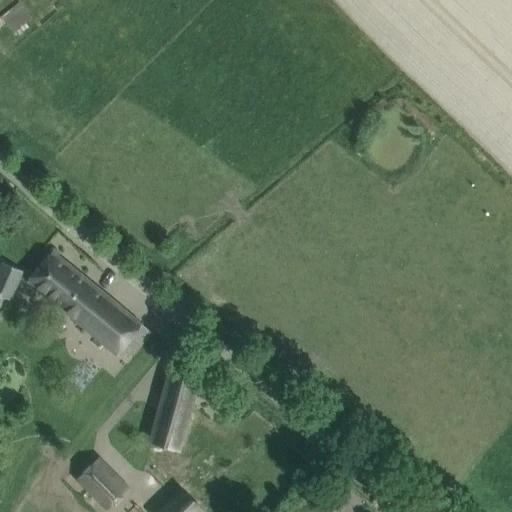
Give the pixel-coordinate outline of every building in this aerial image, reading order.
[(18,0),(0,14),(0,15),(12,30),(31,16),(19,0),(18,0)] [(0,0),(0,8),(9,0),(0,0)] [(53,251),(28,281),(115,352),(139,322),(53,251)] [(2,262),(0,266),(0,296),(12,301),(24,271),(2,262)] [(177,447),(195,380),(170,373),(152,440),(177,447)] [(98,458),(78,478),(108,509),(128,489),(98,458)] [(182,491),(160,511),(200,511),(202,510),(182,491)]
